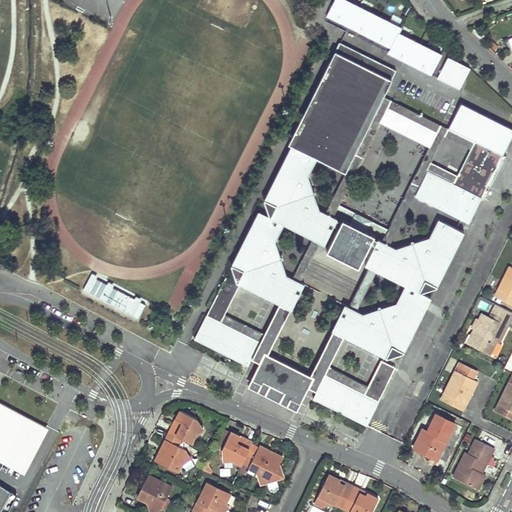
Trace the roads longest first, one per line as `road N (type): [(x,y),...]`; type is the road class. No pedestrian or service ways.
road 1 (residential): [(142,363),(31,300),(0,295)]
road 2 (residential): [(320,444),(388,473),(449,511)]
road 3 (residential): [(193,391),(320,444)]
road 4 (residential): [(0,344),(115,402)]
road 5 (residential): [(95,511),(146,398)]
